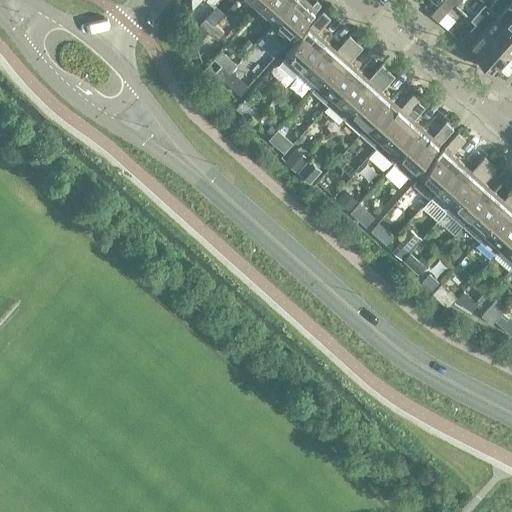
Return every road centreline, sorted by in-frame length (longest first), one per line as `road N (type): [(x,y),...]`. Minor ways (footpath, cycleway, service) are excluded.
road 1 (secondary): [(88,109),(176,167),(384,349),(511,420)]
road 2 (secondary): [(511,405),(403,345),(191,156),(130,78)]
road 3 (residential): [(506,135),(349,0)]
